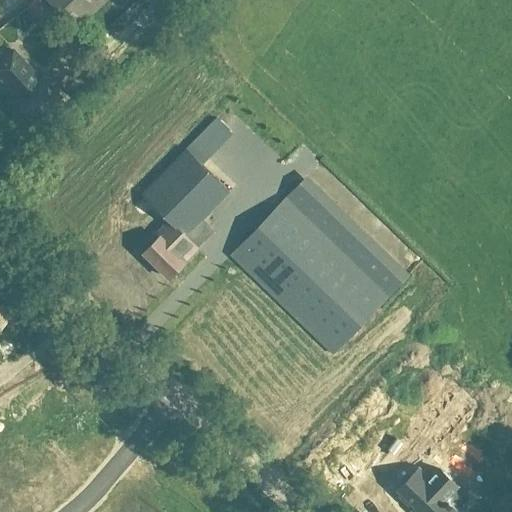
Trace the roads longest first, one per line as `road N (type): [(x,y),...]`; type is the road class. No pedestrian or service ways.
road 1 (tertiary): [(170,396),(0,228)]
road 2 (tertiary): [(292,511),(170,396)]
road 3 (residential): [(170,396),(69,511)]
